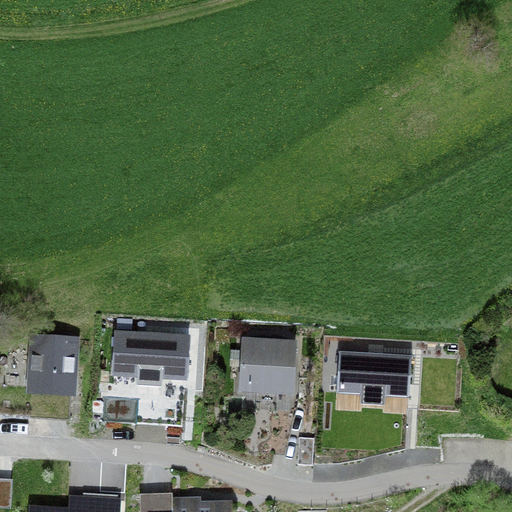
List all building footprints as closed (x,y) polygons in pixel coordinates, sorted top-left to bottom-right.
[(80,337),(29,334),(25,394),(77,397),(80,337)] [(190,340),(117,336),(115,381),(188,385),(190,340)] [(298,347),(243,343),(240,396),(294,400),(298,347)] [(413,359),(342,356),(339,397),(410,401),(413,359)] [(172,494),(140,495),(140,511),(229,511),(229,506),(172,508),(172,494)] [(119,511),(120,501),(80,499),(79,511),(72,511),(33,510),(32,511),(119,511)]
